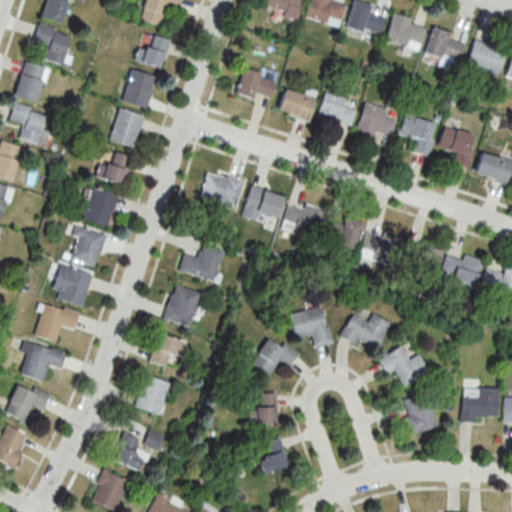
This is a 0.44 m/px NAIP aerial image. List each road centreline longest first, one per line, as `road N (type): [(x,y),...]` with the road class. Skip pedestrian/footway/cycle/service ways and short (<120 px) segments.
road 1 (residential): [(38,510),(94,397),(224,0)]
road 2 (residential): [(184,121),(511,227)]
road 3 (residential): [(387,473),(345,380),(317,376),(305,398),(344,485)]
road 4 (residential): [(511,473),(387,473),(344,485),(297,511)]
